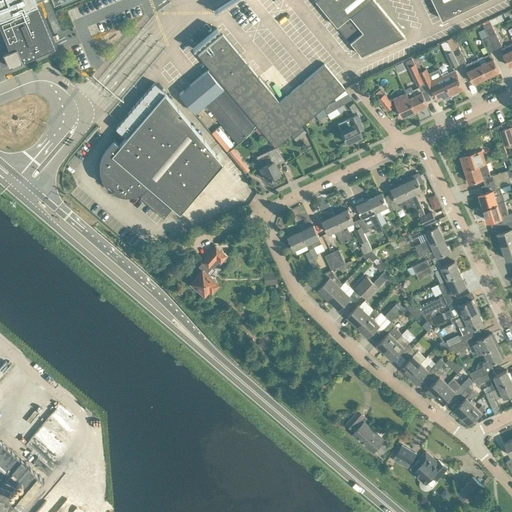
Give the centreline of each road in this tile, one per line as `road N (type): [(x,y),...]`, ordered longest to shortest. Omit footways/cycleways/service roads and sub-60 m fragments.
road 1 (residential): [(465,440),(317,318),(292,285),(265,216),(417,137)]
road 2 (primary): [(16,193),(215,358)]
road 3 (primary): [(215,358),(174,308),(33,189)]
road 4 (primary): [(395,511),(215,358)]
road 5 (residential): [(511,342),(417,137)]
road 6 (unclassified): [(33,189),(82,122),(77,97),(45,80)]
